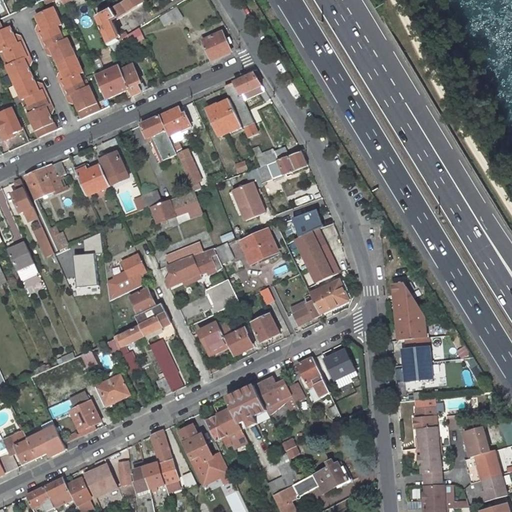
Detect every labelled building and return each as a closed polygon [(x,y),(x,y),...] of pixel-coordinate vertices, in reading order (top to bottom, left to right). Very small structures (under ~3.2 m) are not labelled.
[(109,0),(104,0),(95,6),(97,12),(112,3),(109,0)] [(144,2),(143,0),(128,0),(112,10),(117,18),(137,5),(138,6),(144,3),(143,2),(144,2)] [(41,34),(39,35),(42,42),(62,33),(58,26),(62,25),(54,8),(36,16),(40,25),(39,29),(41,34)] [(93,8),(90,10),(94,21),(98,19),(98,18),(93,8)] [(177,8),(160,18),(165,26),(175,20),(176,22),(183,18),(177,8)] [(107,13),(98,18),(98,19),(110,46),(119,41),(128,35),(127,33),(118,38),(107,13)] [(11,28),(0,32),(0,51),(1,53),(4,51),(7,58),(27,50),(23,42),(21,43),(19,38),(15,36),(11,28)] [(140,28),(132,33),(135,39),(143,34),(140,28)] [(62,33),(42,42),(46,50),(48,49),(50,54),(54,55),(58,64),(76,56),(69,39),(65,41),(62,33)] [(119,41),(121,46),(133,40),(137,49),(147,44),(143,34),(135,39),(132,33),(128,35),(119,41)] [(204,41),(213,61),(232,52),(223,33),(204,41)] [(116,58),(125,53),(121,46),(119,41),(110,46),(116,58)] [(27,50),(7,58),(11,65),(7,67),(15,84),(33,75),(29,67),(31,63),(28,58),(30,57),(27,50)] [(61,77),(63,82),(61,82),(64,90),(83,81),(80,74),(84,73),(76,56),(58,64),(62,73),(61,77)] [(217,68),(233,61),(231,56),(214,62),(217,68)] [(122,70),(131,89),(130,89),(133,96),(143,92),(139,84),(142,82),(134,65),(122,70)] [(120,66),(97,77),(107,100),(127,90),(130,89),(131,89),(122,70),(120,66)] [(255,74),(226,87),(232,101),(243,127),(249,139),(259,134),(254,124),(253,125),(240,96),(263,86),(255,74)] [(33,75),(15,84),(22,101),(26,99),(29,106),(48,97),(45,90),(43,90),(41,86),(37,84),(33,75)] [(83,81),(64,90),(68,97),(70,97),(72,102),(76,103),(83,119),(96,113),(93,106),(98,104),(98,103),(90,87),(87,88),(83,81)] [(48,97),(29,106),(32,113),(29,115),(40,139),(58,130),(51,114),(52,111),(50,106),(52,105),(48,97)] [(243,127),(232,101),(219,106),(220,109),(210,113),(221,137),(243,127)] [(15,134),(23,130),(14,109),(3,114),(0,109),(0,108),(0,142),(12,137),(12,135),(15,134)] [(180,108),(162,116),(168,130),(167,131),(170,136),(192,126),(188,117),(185,118),(180,108)] [(164,161),(178,155),(176,151),(175,149),(173,144),(170,136),(167,131),(168,130),(162,116),(142,125),(149,139),(153,137),(164,161)] [(254,150),(257,157),(262,155),(259,148),(254,150)] [(178,155),(195,192),(202,189),(199,182),(202,181),(188,149),(186,150),(186,151),(178,155)] [(285,149),(276,153),(279,161),(289,158),(285,149)] [(275,150),(262,155),(257,157),(262,167),(268,165),(279,161),(276,153),(275,150)] [(100,157),(110,178),(111,178),(126,171),(127,170),(119,152),(111,156),(110,153),(100,157)] [(289,158),(279,161),(285,175),(308,166),(303,152),(289,158)] [(62,162),(27,177),(37,200),(55,192),(56,194),(69,189),(63,176),(67,174),(62,162)] [(246,162),(236,165),(239,174),(249,170),(246,162)] [(111,186),(102,166),(92,170),(90,166),(89,165),(87,164),(86,165),(76,169),(88,197),(111,186)] [(274,179),(268,165),(262,167),(256,170),(262,184),(263,184),(264,186),(267,185),(266,182),(274,179)] [(253,171),(259,185),(262,184),(256,170),(253,171)] [(129,177),(126,171),(111,178),(113,184),(129,177)] [(39,218),(22,180),(15,183),(20,192),(13,195),(22,213),(25,212),(30,222),(39,218)] [(255,183),(234,191),(240,205),(246,221),(267,213),(255,183)] [(144,199),(148,209),(153,207),(163,204),(158,191),(143,197),(144,199)] [(235,207),(240,205),(234,191),(230,193),(235,207)] [(163,204),(153,207),(158,223),(189,211),(191,218),(202,214),(194,192),(163,204)] [(140,212),(148,209),(144,199),(137,202),(140,212)] [(319,210),(294,220),(300,238),(319,229),(325,227),(319,210)] [(177,217),(179,223),(191,219),(189,214),(177,217)] [(51,230),(61,251),(70,247),(63,233),(60,235),(57,227),(51,230)] [(36,232),(39,240),(47,236),(44,228),(36,232)] [(300,238),(297,240),(318,284),(340,273),(319,229),(300,238)] [(252,264),(278,252),(270,234),(272,233),(271,230),(243,243),(252,264)] [(231,233),(220,237),(222,243),(234,238),(231,233)] [(88,240),(90,246),(102,241),(99,235),(88,240)] [(55,254),(47,236),(39,240),(47,257),(55,254)] [(203,252),(199,243),(183,249),(186,259),(203,252)] [(26,244),(10,251),(25,285),(41,277),(26,244)] [(215,248),(222,263),(234,258),(227,244),(215,248)] [(224,268),(222,263),(215,248),(203,252),(186,259),(171,265),(168,266),(172,275),(166,282),(169,289),(184,282),(200,274),(207,271),(217,267),(218,271),(224,268)] [(183,249),(167,256),(171,265),(186,259),(183,249)] [(94,252),(73,255),(75,272),(76,275),(78,287),(79,287),(97,285),(99,284),(94,252)] [(139,254),(123,262),(127,272),(115,278),(115,280),(108,283),(111,301),(145,285),(140,276),(148,272),(139,254)] [(217,267),(207,271),(209,275),(218,271),(217,267)] [(200,274),(184,282),(185,286),(202,278),(200,274)] [(216,309),(213,310),(215,314),(240,302),(230,280),(207,291),(216,309)] [(350,301),(340,281),(312,295),(315,302),(321,314),(350,301)] [(426,319),(406,284),(394,286),(399,342),(407,341),(410,341),(428,339),(426,319)] [(275,301),(269,288),(262,292),(266,301),(268,300),(269,304),(275,301)] [(149,289),(131,298),(141,318),(138,319),(140,325),(161,315),(149,289)] [(321,314),(315,302),(312,303),(310,297),(306,299),(307,301),(291,308),(294,315),(289,317),(294,329),(322,316),(321,314)] [(141,327),(146,336),(173,324),(167,312),(161,315),(140,325),(141,327)] [(258,322),(253,324),(262,343),(280,335),(271,316),(267,318),(265,315),(256,319),(258,322)] [(219,323),(201,332),(212,356),(230,347),(220,326),(219,323)] [(233,335),(227,323),(220,326),(230,347),(235,357),(253,348),(251,342),(255,340),(251,333),(250,334),(247,328),(233,335)] [(121,353),(132,375),(140,371),(131,352),(129,354),(126,346),(146,336),(141,327),(121,337),(120,335),(115,338),(116,340),(121,353)] [(111,334),(102,338),(105,343),(105,345),(108,343),(114,341),(111,334)] [(410,341),(407,341),(408,351),(404,351),(406,383),(433,380),(429,339),(428,339),(410,341)] [(115,356),(121,353),(116,340),(114,341),(108,343),(115,356)] [(163,340),(151,346),(166,378),(174,393),(184,387),(178,374),(179,373),(163,340)] [(345,349),(323,360),(336,386),(360,375),(345,349)] [(92,351),(82,356),(88,368),(98,364),(92,351)] [(62,358),(64,363),(76,358),(74,353),(62,358)] [(64,363),(32,377),(38,390),(88,368),(82,356),(76,358),(64,363)] [(324,398),(331,394),(313,358),(299,365),(310,389),(315,386),(321,399),(324,398)] [(467,370),(460,373),(468,389),(475,386),(467,370)] [(96,387),(107,408),(131,397),(121,375),(96,387)] [(274,377),(256,386),(268,411),(270,416),(286,405),(290,412),(299,407),(297,403),(289,388),(286,381),(278,384),(274,377)] [(174,393),(166,378),(159,382),(166,397),(174,393)] [(297,403),(306,399),(299,383),(289,388),(297,403)] [(255,417),(268,411),(256,386),(228,400),(233,410),(240,424),(247,421),(250,427),(258,424),(255,417)] [(315,387),(309,390),(313,399),(319,396),(315,387)] [(462,408),(462,399),(447,400),(447,408),(462,408)] [(83,436),(98,430),(95,425),(102,422),(93,402),(75,410),(71,412),(83,436)] [(423,449),(442,448),(440,427),(434,428),(433,418),(438,417),(437,408),(416,410),(417,419),(415,419),(416,430),(418,430),(419,439),(419,442),(417,442),(418,450),(423,449)] [(233,410),(219,416),(233,446),(235,449),(249,443),(240,424),(233,410)] [(270,416),(268,411),(255,417),(258,424),(271,417),(270,416)] [(464,427),(463,415),(455,416),(456,428),(464,427)] [(228,448),(233,446),(219,416),(208,422),(218,442),(224,439),(228,448)] [(456,428),(455,416),(448,416),(449,429),(456,428)] [(53,421),(43,426),(46,432),(56,427),(53,421)] [(225,484),(234,480),(233,477),(231,473),(221,452),(213,456),(203,435),(200,436),(195,425),(178,433),(189,456),(187,458),(204,486),(222,477),(225,484)] [(29,440),(38,458),(49,453),(52,457),(67,449),(56,427),(46,432),(29,440)] [(491,452),(484,428),(465,433),(472,458),(477,457),(476,457),(491,452)] [(164,431),(151,437),(155,450),(158,457),(160,463),(174,459),(164,431)] [(25,432),(0,443),(0,458),(7,473),(19,468),(12,453),(16,451),(17,453),(19,452),(25,465),(38,458),(29,440),(25,432)] [(151,437),(145,440),(148,452),(152,451),(155,450),(151,437)] [(290,459),(301,454),(297,446),(286,451),(288,454),(290,459)] [(423,456),(421,457),(422,466),(423,474),(424,474),(444,472),(442,448),(423,449),(423,456)] [(476,457),(477,457),(483,480),(502,475),(496,451),(491,452),(476,457)] [(295,470),(290,459),(288,454),(276,459),(283,475),(295,470)] [(174,459),(160,463),(167,485),(169,484),(179,481),(180,481),(174,459)] [(301,483),(295,486),(300,496),(299,496),(299,497),(299,498),(299,499),(301,499),(302,499),(302,498),(303,497),(321,487),(325,495),(350,481),(347,477),(346,478),(340,467),(338,468),(336,464),(335,465),(332,460),(327,463),(330,467),(301,483)] [(134,464),(136,470),(146,467),(144,461),(134,464)] [(122,486),(132,482),(129,462),(119,463),(122,486)] [(160,463),(146,467),(152,489),(156,488),(157,491),(159,490),(158,487),(167,485),(160,463)] [(119,488),(108,465),(86,475),(96,498),(119,488)] [(138,494),(152,489),(146,467),(136,470),(135,471),(138,481),(136,482),(138,488),(136,489),(138,494)] [(296,471),(269,484),(275,496),(287,490),(295,486),(301,483),(296,471)] [(444,472),(424,474),(425,486),(426,486),(445,486),(444,472)] [(192,473),(183,477),(186,489),(198,485),(192,473)] [(350,484),(351,490),(375,487),(374,473),(359,475),(360,483),(350,484)] [(502,475),(483,480),(486,491),(483,492),(486,502),(508,496),(502,475)] [(68,485),(65,479),(47,487),(56,508),(75,500),(68,485)] [(82,479),(68,485),(75,500),(79,508),(81,511),(92,511),(95,511),(90,502),(93,500),(82,479)] [(181,489),(179,481),(169,484),(172,492),(181,489)] [(445,486),(426,486),(426,493),(424,493),(424,503),(429,502),(429,509),(447,509),(454,509),(453,485),(445,486)] [(299,496),(300,496),(295,486),(287,490),(292,502),(299,499),(299,498),(299,497),(299,496)] [(47,487),(28,497),(34,509),(42,505),(45,511),(47,511),(56,508),(47,487)] [(282,511),(297,511),(292,502),(287,490),(275,496),(282,511)] [(495,501),(497,508),(485,511),(511,511),(506,497),(495,501)]
